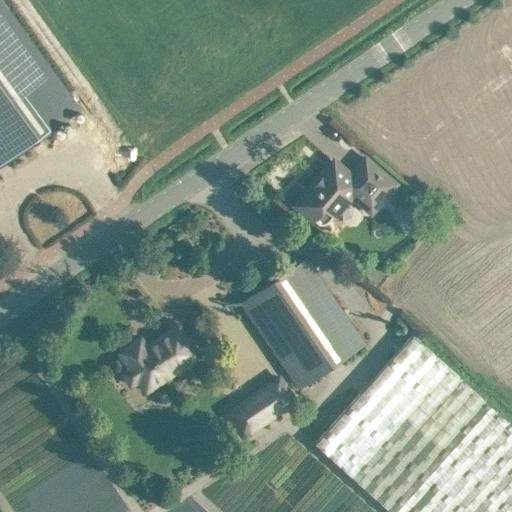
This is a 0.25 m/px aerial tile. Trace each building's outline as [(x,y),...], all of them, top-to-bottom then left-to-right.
[(2,0),(0,0),(0,165),(72,114),(81,107),(2,0)] [(371,210),(394,183),(365,159),(351,175),(334,161),(297,204),(318,222),(321,223),(322,223),(324,223),(326,223),(328,222),(352,193),(371,210)] [(416,204),(409,211),(423,224),(430,217),(416,204)] [(364,341),(318,274),(307,257),(240,302),(298,386),(364,341)] [(363,276),(377,286),(387,273),(376,265),(374,268),(371,265),(363,276)] [(140,337),(119,352),(129,367),(122,372),(131,384),(137,380),(145,391),(199,355),(178,324),(146,346),(140,337)] [(391,511),(511,511),(511,423),(412,334),(315,444),(391,511)] [(294,398),(279,375),(264,385),(280,408),(294,398)] [(257,423),(241,400),(227,410),(242,433),(257,423)]
